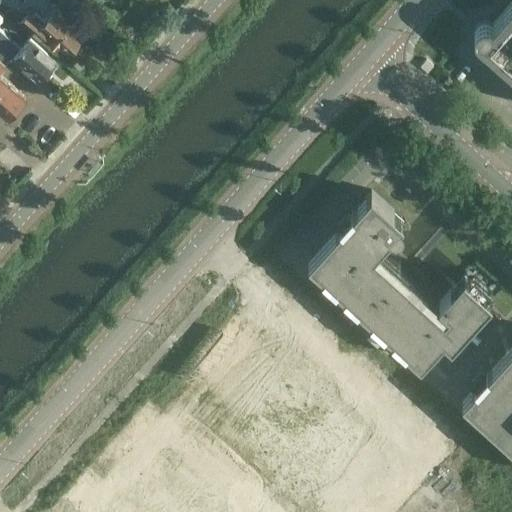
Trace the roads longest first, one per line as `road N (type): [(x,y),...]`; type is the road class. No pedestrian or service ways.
road 1 (tertiary): [(0,478),(365,57)]
road 2 (tertiary): [(0,241),(216,0)]
road 3 (tertiary): [(511,195),(365,57)]
